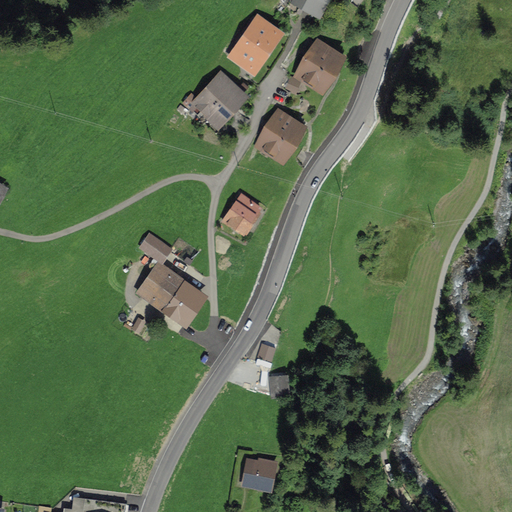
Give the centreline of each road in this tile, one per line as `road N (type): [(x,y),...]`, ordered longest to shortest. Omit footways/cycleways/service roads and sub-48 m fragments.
road 1 (tertiary): [(398,0),(355,110),(310,173),(284,228),(264,300),(181,433),(148,511)]
road 2 (track): [(492,511),(479,503),(456,445),(499,337),(507,291)]
